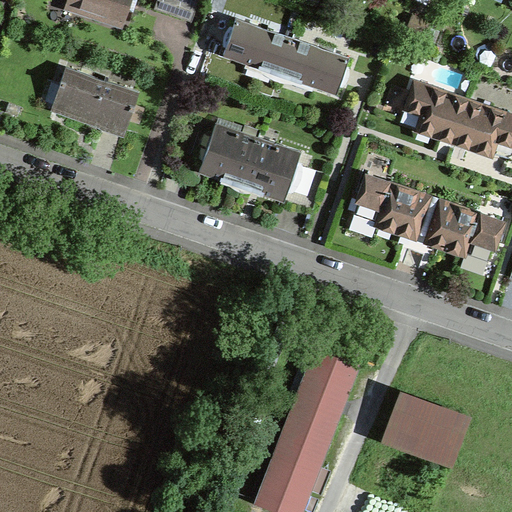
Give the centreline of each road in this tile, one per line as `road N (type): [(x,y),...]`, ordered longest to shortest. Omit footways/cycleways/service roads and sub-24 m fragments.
road 1 (residential): [(0,157),(511,333)]
road 2 (track): [(416,301),(324,511)]
